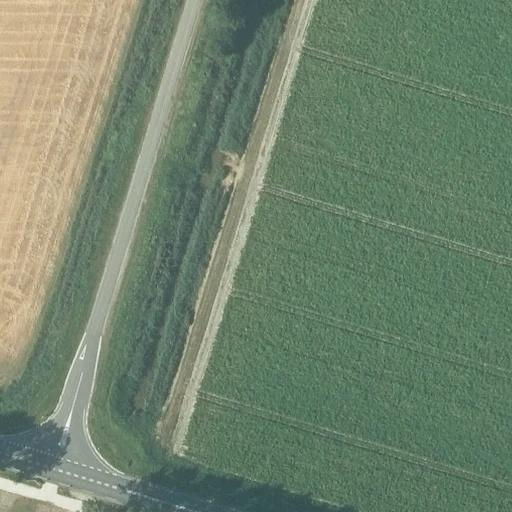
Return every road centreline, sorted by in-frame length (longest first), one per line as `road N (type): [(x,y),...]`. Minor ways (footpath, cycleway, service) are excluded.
road 1 (unclassified): [(71,408),(193,0)]
road 2 (secondary): [(192,511),(67,474)]
